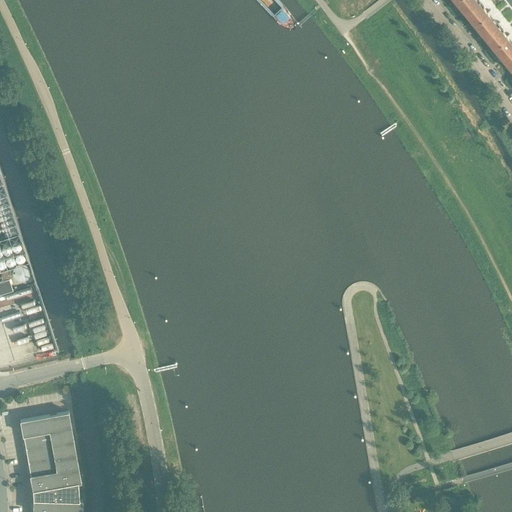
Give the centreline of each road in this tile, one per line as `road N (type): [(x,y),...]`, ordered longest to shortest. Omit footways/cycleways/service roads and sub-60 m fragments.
road 1 (unclassified): [(132,351),(76,176),(0,0)]
road 2 (unclassified): [(164,511),(132,351)]
road 3 (residential): [(511,113),(427,0)]
road 4 (unclassified): [(132,351),(0,385)]
